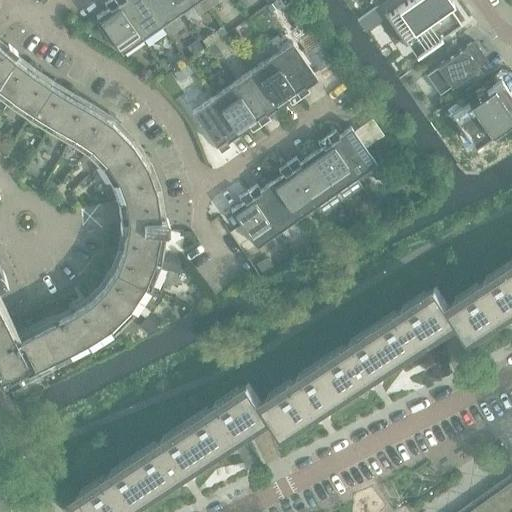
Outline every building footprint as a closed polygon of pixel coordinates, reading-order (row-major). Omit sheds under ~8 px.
[(142,39),(115,0),(108,0),(104,3),(107,8),(96,16),(121,53),(142,39)] [(162,25),(144,0),(115,0),(142,39),(162,25)] [(181,11),(173,0),(144,0),(162,25),(181,11)] [(209,8),(202,0),(173,0),(181,11),(190,5),(197,16),(209,8)] [(202,0),(209,8),(220,0),(219,0),(202,0)] [(274,0),(266,6),(271,13),(279,7),(274,0)] [(440,0),(409,0),(385,17),(411,54),(457,23),(440,0)] [(377,6),(357,20),(365,31),(385,16),(377,6)] [(207,47),(226,33),(222,27),(221,26),(202,40),(207,47)] [(240,37),(234,28),(226,33),(232,42),(240,37)] [(309,33),(305,36),(309,42),(314,39),(309,33)] [(196,39),(185,46),(192,55),(203,48),(196,39)] [(473,41),(425,74),(439,94),(470,72),(478,67),(487,60),(473,41)] [(222,53),(214,42),(207,47),(214,58),(222,53)] [(317,78),(292,42),(271,56),(300,98),(309,91),(306,87),(317,78)] [(4,49),(3,48),(0,45),(0,73),(14,57),(18,53),(8,44),(4,49)] [(0,96),(8,102),(35,66),(18,53),(14,57),(0,73),(0,96)] [(300,98),(271,56),(251,70),(277,106),(288,99),(291,104),(300,98)] [(175,71),(173,73),(179,81),(192,71),(187,63),(186,64),(175,71)] [(28,116),(53,78),(41,70),(35,66),(8,102),(28,116)] [(277,106),(251,70),(232,83),(261,125),(270,119),(266,114),(277,106)] [(49,129),(71,90),(65,86),(53,78),(28,116),(49,129)] [(511,95),(501,80),(452,114),(474,147),(511,120),(511,95)] [(261,125),(232,83),(212,97),(237,134),(248,126),(252,131),(261,125)] [(70,140),(90,101),(78,93),(71,90),(49,129),(70,140)] [(237,134),(212,97),(191,111),(220,153),(230,146),(227,141),(237,134)] [(86,151),(115,116),(108,111),(90,101),(70,140),(86,151)] [(100,165),(135,136),(121,122),(115,116),(86,151),(100,165)] [(376,163),(350,126),(339,134),(335,129),(326,135),(355,177),(376,163)] [(362,187),(355,177),(326,135),(317,142),(321,147),(310,154),(342,201),(362,187)] [(150,161),(146,154),(135,136),(100,165),(110,181),(151,163),(150,161)] [(402,162),(393,150),(383,158),(391,170),(402,162)] [(342,201),(310,154),(299,162),(296,157),(287,163),(316,205),(323,214),(342,201)] [(165,216),(160,188),(151,163),(110,181),(117,199),(120,219),(120,220),(120,228),(125,228),(165,230),(164,231),(165,231),(167,229),(167,219),(165,217),(165,216)] [(316,205),(287,163),(278,169),(281,174),(271,181),(296,218),(316,205)] [(296,218),(271,181),(260,189),(256,184),(248,190),(276,232),(296,218)] [(276,232),(248,190),(238,196),(244,204),(239,207),(238,204),(230,209),(256,246),(276,232)] [(160,259),(164,231),(165,230),(125,228),(122,249),(160,259)] [(149,286),(160,259),(122,249),(114,268),(149,286)] [(180,266),(182,258),(165,253),(163,260),(180,266)] [(273,270),(268,259),(257,265),(263,275),(273,270)] [(179,272),(180,266),(163,260),(161,268),(179,272)] [(470,338),(511,310),(511,267),(510,265),(448,306),(458,320),(470,338)] [(134,310),(149,286),(114,268),(103,285),(134,310)] [(134,310),(103,285),(88,300),(113,331),(134,310)] [(458,320),(448,306),(436,287),(375,327),(397,359),(436,334),(458,320)] [(113,331),(88,300),(71,311),(70,311),(88,347),(113,331)] [(88,347),(70,311),(58,317),(56,315),(53,314),(50,315),(33,323),(52,364),(88,347)] [(20,380),(2,345),(20,336),(17,331),(8,312),(0,315),(0,382),(3,389),(20,380)] [(160,321),(149,312),(144,319),(155,328),(160,321)] [(155,328),(144,319),(139,326),(150,334),(155,328)] [(52,364),(33,323),(17,331),(20,336),(2,345),(20,380),(52,364)] [(344,394),(397,359),(375,327),(323,361),(344,394)] [(283,434),(344,394),(323,361),(271,395),(270,396),(270,395),(261,401),(261,402),(271,415),(271,416),(283,434)] [(248,431),(271,416),(271,415),(261,402),(261,401),(249,383),(188,423),(209,456),(248,430),(248,431)] [(157,490),(209,456),(188,423),(135,458),(157,490)] [(123,511),(157,490),(135,458),(74,498),(83,511),(123,511)] [(511,511),(511,481),(468,511),(511,511)]
